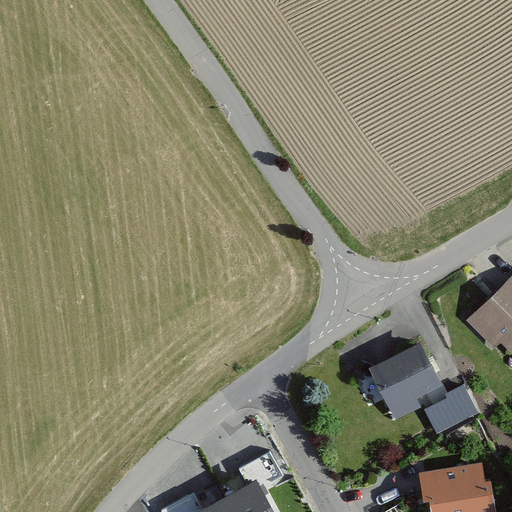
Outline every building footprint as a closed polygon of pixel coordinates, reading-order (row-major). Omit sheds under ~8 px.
[(511,268),(466,317),(495,344),(500,338),(511,349),(511,268)] [(421,334),(364,360),(390,418),(420,404),(415,395),(444,382),(421,334)] [(468,382),(424,397),(433,424),(478,409),(468,382)] [(499,511),(494,462),(424,471),(428,511),(499,511)] [(281,511),(262,470),(191,504),(194,511),(281,511)]
